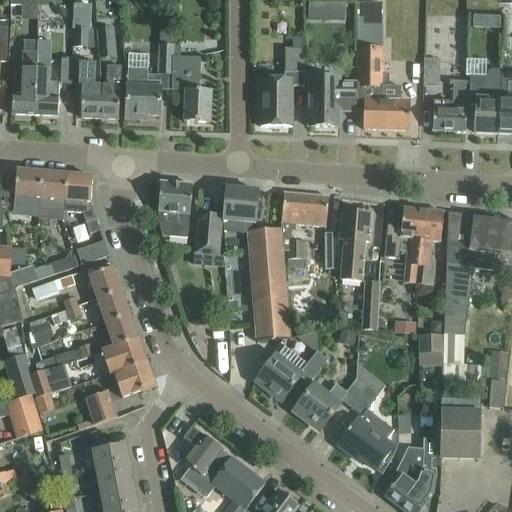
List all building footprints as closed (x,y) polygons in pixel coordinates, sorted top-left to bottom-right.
[(37,0),(10,0),(11,20),(21,20),(21,6),(37,6),(37,0)] [(91,30),(92,5),(74,5),(72,28),(74,28),(73,46),(88,47),(88,30),(91,30)] [(159,75),(172,75),(174,47),(171,47),(171,46),(168,11),(162,11),(159,75)] [(37,41),(36,116),(58,117),(58,97),(59,91),(59,83),(50,83),(50,69),(51,42),(46,42),(47,24),(67,25),(67,13),(64,13),(41,12),(39,12),(38,41),(37,41)] [(484,17),(483,39),(501,40),(502,19),(484,17)] [(356,88),(380,88),(383,88),(383,75),(383,48),(372,48),(372,18),(356,18),(356,55),(356,84),(356,88)] [(0,62),(7,62),(8,28),(0,27),(0,62)] [(114,27),(97,28),(100,58),(117,56),(114,27)] [(12,115),(36,116),(37,41),(24,41),(23,69),(14,69),(12,115)] [(174,47),(172,75),(171,91),(185,92),(184,122),(210,124),(211,104),(211,92),(200,92),(200,76),(201,59),(180,58),(180,46),(171,46),(171,47),(174,47)] [(60,84),(73,85),(72,60),(62,59),(60,84)] [(423,85),(439,86),(440,61),(424,60),(423,85)] [(81,119),(99,119),(101,85),(96,85),(97,63),(80,63),(79,86),(82,86),(81,119)] [(101,85),(99,119),(119,120),(121,66),(109,65),(108,86),(101,85)] [(159,84),(159,75),(147,74),(148,70),(127,69),(125,120),(141,121),(141,116),(159,117),(160,97),(161,85),(159,84)] [(476,134),(498,135),(500,72),(500,70),(494,70),(491,70),(490,71),(488,73),(487,74),(486,77),(470,77),(469,106),(477,106),(476,134)] [(511,71),(500,72),(498,135),(511,135),(511,71)] [(305,87),(305,73),(284,73),(284,79),(256,79),(256,106),(260,106),(260,128),(292,128),(292,87),(305,87)] [(388,86),(389,75),(383,75),(383,88),(380,88),(380,100),(365,99),(364,130),(408,132),(409,100),(400,100),(400,86),(388,86)] [(339,112),(356,112),(356,88),(356,84),(339,84),(339,80),(308,80),(308,128),(339,128),(339,112)] [(466,106),(466,82),(449,82),(449,86),(453,86),(452,102),(448,102),(448,101),(433,101),(433,113),(433,133),(465,134),(466,114),(466,106)] [(39,211),(63,213),(67,175),(17,171),(14,197),(40,199),(39,211)] [(90,234),(99,231),(90,203),(91,203),(92,177),(67,175),(63,213),(83,214),(90,234)] [(162,237),(174,238),(188,239),(192,186),(160,183),(157,220),(162,237)] [(255,225),(258,192),(226,189),(223,222),(223,233),(243,234),(244,224),(255,225)] [(282,214),(281,230),(283,252),(287,251),(287,268),(305,268),(306,243),(291,242),(292,232),(295,232),(295,226),(326,228),(327,218),(329,198),(284,194),(282,214)] [(387,226),(384,259),(399,261),(400,252),(407,253),(403,285),(406,285),(416,286),(416,278),(423,211),(403,209),(401,227),(387,226)] [(443,213),(423,211),(416,278),(416,286),(433,288),(434,274),(429,274),(432,243),(440,244),(443,213)] [(194,254),(218,256),(222,216),(198,214),(194,254)] [(342,214),(341,234),(340,241),(344,241),(341,282),(361,283),(364,243),(368,243),(370,216),(342,214)] [(442,389),(490,394),(491,382),(491,379),(505,380),(507,354),(492,353),(491,368),(464,365),(464,337),(473,269),(491,272),(493,260),(511,262),(511,221),(473,217),(473,219),(448,216),(442,389)] [(283,252),(281,230),(247,232),(256,342),(290,339),(283,252)] [(325,270),(339,270),(338,235),(324,235),(325,270)] [(76,251),(82,267),(108,256),(103,241),(76,251)] [(0,327),(21,321),(15,290),(10,278),(9,278),(11,249),(0,248),(0,327)] [(74,257),(34,271),(37,282),(78,268),(74,257)] [(97,301),(121,292),(113,268),(88,277),(97,301)] [(33,290),(37,303),(59,295),(58,293),(75,287),(72,277),(33,290)] [(379,283),(365,282),(362,332),(376,332),(379,283)] [(511,285),(504,284),(501,303),(511,304),(511,285)] [(105,324),(130,316),(121,292),(97,301),(105,324)] [(63,303),(65,311),(78,306),(75,299),(63,303)] [(78,306),(65,311),(69,321),(81,317),(78,306)] [(114,348),(138,340),(130,316),(105,324),(114,348)] [(30,329),(35,345),(36,349),(51,344),(50,340),(54,338),(48,323),(30,329)] [(337,340),(354,344),(357,333),(340,328),(337,340)] [(301,344),(309,350),(314,349),(316,346),(316,341),(309,336),(303,336),(301,340),(301,344)] [(442,337),(419,337),(419,355),(443,355),(442,337)] [(113,375),(146,364),(138,340),(114,348),(101,353),(109,376),(113,375)] [(91,346),(79,350),(82,360),(95,355),(91,346)] [(328,361),(317,353),(302,372),(314,380),(328,361)] [(276,355),(267,367),(255,383),(269,393),(271,390),(284,400),(302,375),(276,355)] [(146,364),(113,375),(122,399),(154,387),(146,364)] [(62,367),(30,377),(37,400),(69,389),(62,367)] [(315,385),(306,396),(293,412),(307,422),(309,419),(322,429),(334,413),(340,406),(338,404),(341,401),(352,409),(370,385),(368,384),(368,368),(358,367),(357,381),(347,394),(336,385),(328,395),(315,385)] [(491,382),(490,394),(488,408),(503,410),(506,383),(491,382)] [(376,390),(370,385),(352,409),(351,410),(361,418),(377,397),(373,394),(376,390)] [(86,400),(93,421),(77,426),(79,431),(95,427),(117,419),(108,393),(86,400)] [(0,418),(9,416),(17,440),(42,432),(31,397),(0,406),(0,418)] [(442,412),(441,452),(441,460),(479,461),(480,413),(442,412)] [(398,416),(398,418),(399,443),(415,442),(414,415),(398,416)] [(357,420),(350,430),(337,446),(350,456),(352,453),(376,471),(394,448),(357,420)] [(215,488),(221,492),(245,510),(265,484),(222,452),(223,451),(204,436),(204,437),(192,428),(183,439),(195,448),(184,464),(190,469),(181,481),(203,498),(208,497),(215,488)] [(419,483),(399,509),(403,511),(426,511),(424,507),(434,494),(432,493),(437,471),(438,460),(435,459),(435,440),(424,440),(423,450),(421,450),(421,467),(419,483)] [(92,451),(96,472),(130,466),(126,445),(92,451)] [(384,497),(399,509),(419,483),(421,467),(421,450),(408,449),(396,473),(401,476),(384,497)] [(59,458),(63,479),(72,477),(68,456),(59,458)] [(96,472),(100,494),(134,487),(130,466),(96,472)] [(0,474),(0,487),(8,485),(5,474),(0,474)] [(63,479),(65,492),(74,490),(72,477),(63,479)] [(0,499),(11,497),(8,485),(0,487),(0,499)] [(100,494),(103,511),(121,511),(138,509),(134,487),(100,494)] [(278,492),(265,508),(262,511),(295,511),(298,508),(278,492)]
